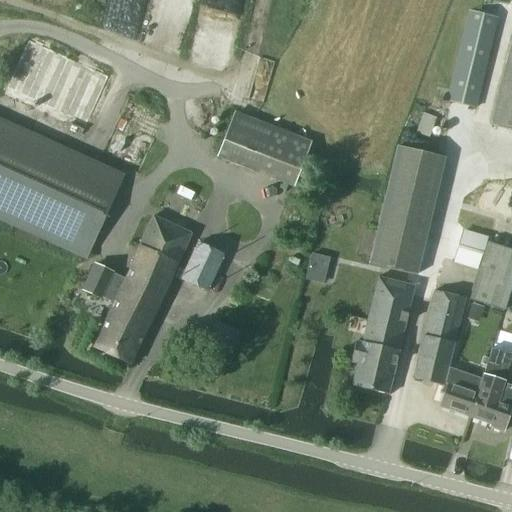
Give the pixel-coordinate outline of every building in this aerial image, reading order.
[(470,11),(449,101),(474,107),(495,17),(470,11)] [(511,34),(490,125),(511,129),(511,34)] [(235,113),(218,158),(292,187),(310,142),(235,113)] [(416,133),(429,137),(435,118),(423,114),(416,133)] [(0,119),(0,219),(87,259),(124,176),(0,119)] [(447,159),(399,147),(370,265),(417,277),(447,159)] [(191,234),(153,217),(124,279),(95,265),(83,291),(100,299),(101,298),(114,304),(93,349),(130,366),(191,234)] [(181,280),(207,292),(224,255),(198,243),(181,280)] [(511,251),(487,243),(469,300),(502,311),(511,281),(511,251)] [(351,363),(357,364),(351,386),(389,395),(415,288),(377,278),(362,343),(356,341),(351,363)] [(452,410),(469,417),(481,378),(448,367),(465,299),(433,292),(413,378),(444,385),(445,382),(449,384),(440,406),(452,410)] [(473,303),(470,314),(480,317),(484,306),(473,303)] [(216,323),(207,343),(231,353),(240,333),(216,323)] [(481,378),(469,417),(491,424),(490,427),(503,432),(511,405),(511,386),(504,384),(511,358),(511,354),(493,349),(483,378),(481,378)]
